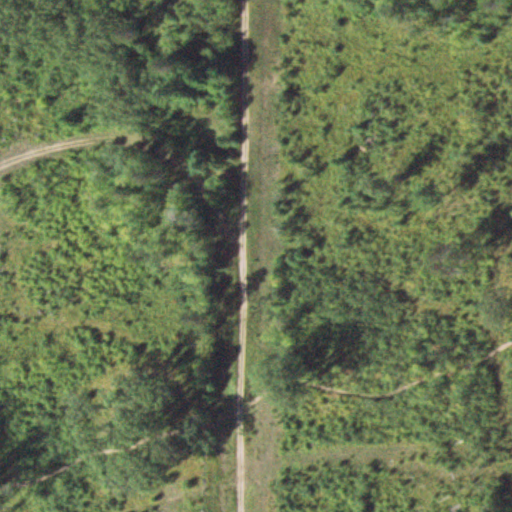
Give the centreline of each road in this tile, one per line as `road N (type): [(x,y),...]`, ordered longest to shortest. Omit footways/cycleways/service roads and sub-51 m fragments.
road 1 (track): [(235,404),(279,378),(376,376),(511,339)]
road 2 (track): [(0,162),(90,131),(191,156),(235,219)]
road 3 (track): [(0,471),(194,425),(235,404)]
road 4 (track): [(241,0),(235,219)]
road 5 (track): [(235,404),(235,219)]
